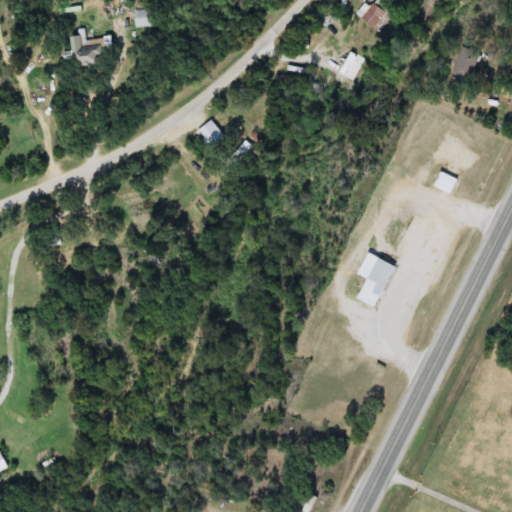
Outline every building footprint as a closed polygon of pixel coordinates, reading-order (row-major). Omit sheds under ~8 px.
[(137,10),(154,10),(154,27),(137,27),(137,10)] [(90,44),(106,45),(104,64),(75,62),(77,34),(91,35),(90,44)] [(479,52),(470,83),(450,77),(460,46),(479,52)] [(360,67),(350,87),(326,75),(336,55),(360,67)] [(411,179),(417,168),(429,174),(423,185),(411,179)] [(455,181),(447,195),(429,185),(438,170),(455,181)] [(392,265),(373,308),(352,299),(362,278),(354,274),(363,253),(392,265)] [(0,454),(3,453),(10,467),(0,471),(0,480),(1,483),(0,483),(0,454)] [(313,498),(306,511),(291,511),(301,492),(313,498)]
